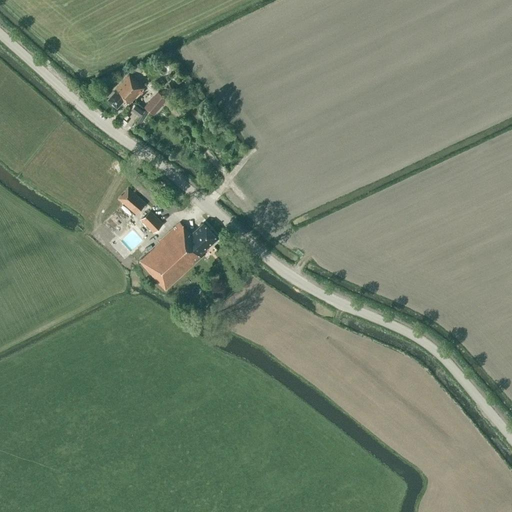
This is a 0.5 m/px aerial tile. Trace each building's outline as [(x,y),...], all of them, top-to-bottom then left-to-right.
[(124,100),(129,104),(143,88),(128,74),(116,88),(117,89),(107,100),(116,108),(124,100)] [(144,107),(153,115),(167,99),(157,91),(144,107)] [(132,110),(140,115),(143,111),(135,105),(132,110)] [(135,214),(144,203),(128,188),(118,199),(135,214)] [(153,232),(162,223),(150,211),(141,219),(153,232)] [(190,234),(180,222),(158,242),(159,243),(155,247),(152,244),(141,253),(142,254),(139,257),(141,259),(139,260),(165,289),(203,255),(201,253),(211,243),(212,245),(217,241),(215,240),(217,238),(203,223),(190,234)]
